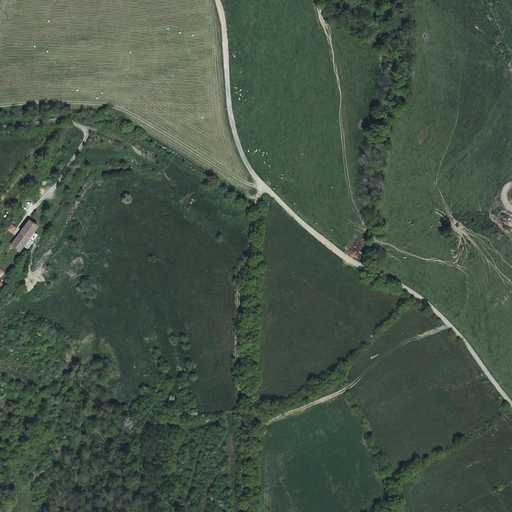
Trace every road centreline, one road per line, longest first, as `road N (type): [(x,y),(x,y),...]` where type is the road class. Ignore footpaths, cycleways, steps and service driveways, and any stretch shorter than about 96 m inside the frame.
road 1 (track): [(256,511),(261,430),(240,397),(237,346),(255,202)]
road 2 (track): [(349,259),(244,160),(216,0)]
road 3 (unclassified): [(511,403),(428,304),(349,259)]
road 4 (track): [(261,430),(351,385),(411,338),(450,325)]
